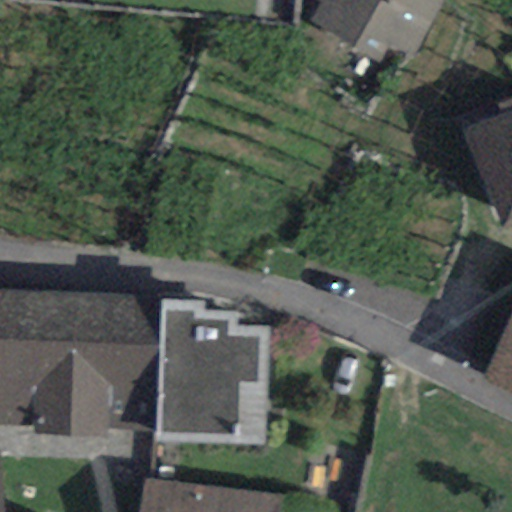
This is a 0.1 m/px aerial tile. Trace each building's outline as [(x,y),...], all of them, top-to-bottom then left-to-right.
[(443,8),(429,0),(338,0),(333,9),(417,55),(443,8)] [(511,211),(511,119),(481,131),(511,211)] [(250,309),(0,298),(0,403),(246,415),(250,309)] [(511,348),(503,371),(511,374),(511,348)] [(263,511),(264,505),(154,496),(152,511),(263,511)]
